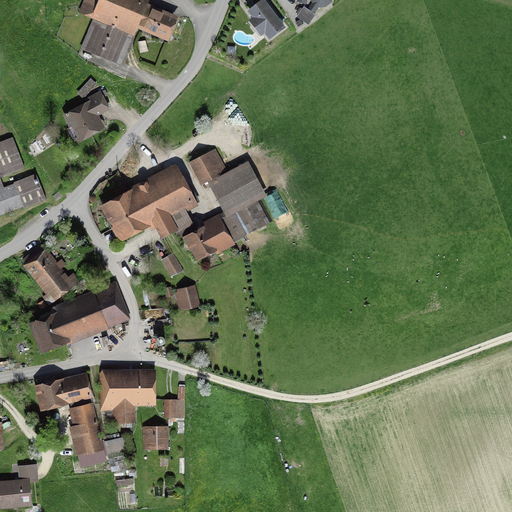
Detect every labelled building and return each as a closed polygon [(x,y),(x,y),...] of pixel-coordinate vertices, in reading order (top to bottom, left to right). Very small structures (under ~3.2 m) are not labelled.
[(99,0),(98,0),(84,0),(80,13),(94,19),(82,47),(120,63),(133,33),(128,30),(130,24),(137,27),(138,25),(166,37),(174,20),(146,8),(147,5),(134,0),(99,0)] [(297,0),(298,1),(305,3),(306,0),(311,0),(312,3),(309,8),(314,12),(318,7),(325,7),(330,2),(330,0),(297,0)] [(249,12),(269,38),(283,27),(263,1),(249,12)] [(70,96),(76,102),(96,85),(89,78),(70,96)] [(98,109),(94,102),(69,115),(68,114),(66,115),(72,126),(67,128),(73,140),(100,126),(93,112),(98,109)] [(0,216),(46,199),(36,174),(4,187),(0,177),(24,168),(13,138),(0,142),(0,216)] [(227,212),(263,193),(248,166),(229,177),(214,150),(193,161),(205,183),(210,180),(227,212)] [(189,202),(190,201),(176,173),(140,192),(139,190),(108,207),(123,236),(188,201),(189,202)] [(269,194),(263,198),(270,208),(275,205),(269,194)] [(192,218),(186,207),(173,214),(179,225),(192,218)] [(287,212),(293,228),(302,224),(297,209),(287,212)] [(176,231),(181,241),(189,237),(199,256),(231,239),(221,221),(194,234),(188,223),(176,231)] [(49,304),(70,288),(42,252),(36,256),(33,253),(25,259),(51,293),(49,295),(50,296),(45,300),(49,304)] [(171,273),(174,274),(182,271),(173,256),(163,262),(171,273)] [(90,274),(78,284),(83,290),(95,281),(90,274)] [(43,348),(65,339),(125,315),(113,286),(96,291),(98,294),(94,295),(94,297),(54,314),(56,317),(34,325),(43,348)] [(195,302),(192,290),(182,293),(182,292),(176,293),(180,307),(185,306),(185,304),(195,302)] [(44,300),(38,304),(41,308),(47,304),(44,300)] [(156,339),(156,342),(158,345),(162,345),(164,343),(164,340),(162,337),(159,337),(156,339)] [(112,422),(132,422),(132,399),(152,399),(152,376),(107,376),(107,399),(101,399),(101,409),(112,409),(112,422)] [(45,409),(54,407),(53,404),(76,398),(78,406),(73,408),(81,442),(74,444),(77,454),(78,454),(82,466),(106,461),(86,378),(60,385),(59,382),(40,387),(45,409)] [(166,400),(166,417),(186,417),(184,400),(166,400)] [(164,426),(146,426),(146,446),(164,446),(164,426)] [(104,442),(107,454),(130,449),(127,436),(104,442)] [(20,480),(0,482),(0,504),(10,503),(10,506),(31,504),(29,481),(37,481),(35,465),(19,466),(20,480)]
